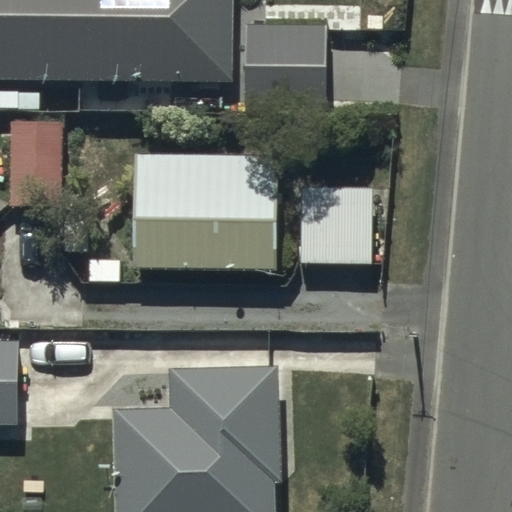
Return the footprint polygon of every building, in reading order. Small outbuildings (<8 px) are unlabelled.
[(229,0),(0,0),(0,90),(229,91),(229,0)] [(321,32),(243,32),(243,121),(321,121),(321,32)] [(8,132),(7,212),(48,213),(49,133),(8,132)] [(275,167),(131,165),(130,277),(274,279),(275,167)] [(372,195),(300,195),(300,271),(372,271),(372,195)] [(17,350),(0,349),(0,434),(17,434),(17,350)] [(168,417),(112,420),(116,511),(269,511),(269,490),(280,490),(274,378),(166,384),(168,417)]
